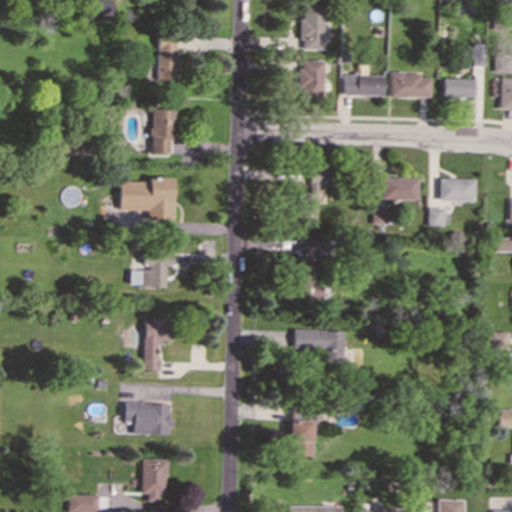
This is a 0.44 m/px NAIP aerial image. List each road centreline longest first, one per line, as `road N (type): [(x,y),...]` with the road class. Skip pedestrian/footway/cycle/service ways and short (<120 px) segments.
road 1 (residential): [(227,511),(240,0)]
road 2 (residential): [(237,133),(511,144)]
